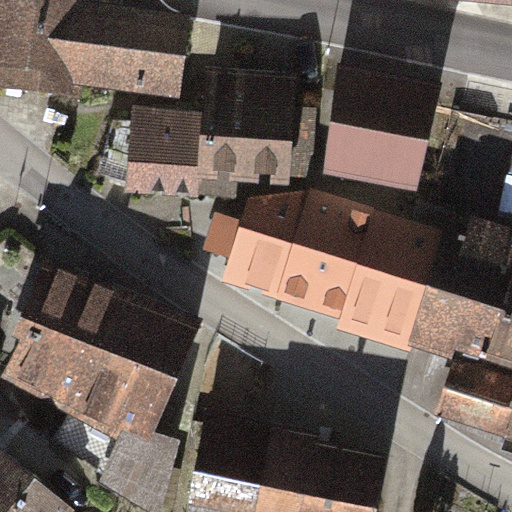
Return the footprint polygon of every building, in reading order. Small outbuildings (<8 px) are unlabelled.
[(92,0),(0,0),(0,84),(79,93),(80,80),(177,91),(186,17),(92,6),(92,0)] [(437,86),(346,69),(332,169),(417,185),(437,86)] [(317,75),(210,70),(208,108),(205,169),(313,174),(317,75)] [(208,108),(138,105),(133,191),(204,195),(205,169),(208,108)] [(314,193),(258,201),(234,274),(414,333),(446,236),(314,193)] [(511,230),(455,212),(446,236),(414,333),(511,364),(511,230)] [(200,321),(56,261),(7,378),(151,438),(200,321)] [(511,376),(459,359),(441,412),(511,435),(511,376)] [(373,511),(385,460),(211,424),(192,511),(373,511)] [(82,511),(95,495),(21,440),(0,468),(0,511),(82,511)]
